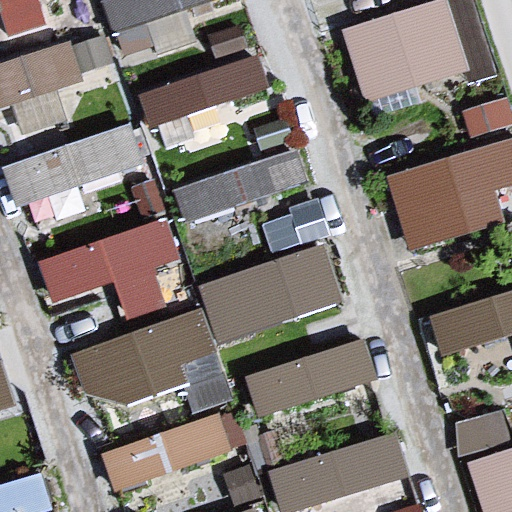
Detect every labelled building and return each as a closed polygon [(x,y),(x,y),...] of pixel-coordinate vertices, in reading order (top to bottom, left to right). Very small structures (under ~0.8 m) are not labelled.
[(0,0),(0,17),(5,16),(2,6),(21,0),(0,0)] [(140,0),(107,11),(123,61),(158,50),(152,29),(242,0),(140,0)] [(474,75),(451,3),(346,35),(369,108),(474,75)] [(243,28),(211,37),(218,59),(249,51),(243,28)] [(104,42),(79,51),(88,75),(113,66),(104,42)] [(73,51),(0,72),(0,113),(84,88),(73,51)] [(260,65),(143,99),(153,132),(270,97),(260,65)] [(511,129),(511,116),(507,101),(465,114),(474,141),(511,129)] [(289,121),(257,130),(263,152),(295,144),(289,121)] [(135,133),(5,173),(17,211),(147,171),(135,133)] [(511,190),(511,143),(387,184),(412,258),(506,228),(496,196),(511,190)] [(298,159),(176,196),(186,229),(309,192),(298,159)] [(154,185),(136,193),(148,221),(167,212),(154,185)] [(321,205),(294,214),(305,249),(332,241),(321,205)] [(171,227),(40,269),(54,311),(118,290),(129,323),(165,311),(153,275),(184,265),(171,227)] [(328,252),(204,291),(222,348),(345,309),(328,252)] [(196,290),(168,296),(173,316),(200,309),(196,290)] [(511,298),(431,324),(444,364),(511,342),(511,298)] [(204,318),(76,361),(90,402),(131,414),(192,393),(198,412),(232,401),(204,318)] [(367,349),(247,386),(259,424),(379,387),(367,349)] [(0,360),(0,415),(15,411),(0,360)] [(511,443),(505,417),(458,430),(466,459),(511,446),(511,443)] [(223,422),(105,462),(118,499),(235,459),(223,422)] [(403,440),(275,477),(285,511),(319,511),(416,484),(403,440)] [(511,511),(511,456),(470,469),(483,511),(511,511)] [(250,471),(226,479),(237,509),(261,501),(250,471)] [(53,511),(45,481),(0,494),(0,511),(53,511)]
